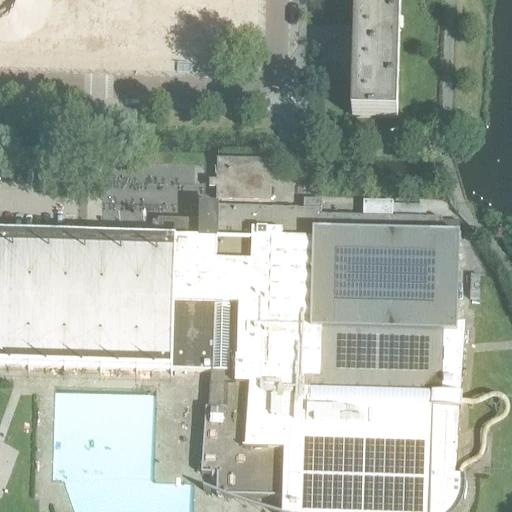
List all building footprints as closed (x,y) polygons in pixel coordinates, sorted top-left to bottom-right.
[(62,0),(72,36),(221,39),(222,0),(62,0)] [(355,0),(354,54),(400,55),(401,0),(355,0)] [(400,55),(354,54),(352,119),(398,120),(400,55)] [(268,163),(219,162),(217,162),(216,203),(271,204),(271,168),(268,163)] [(460,511),(463,509),(466,501),(467,493),(467,485),(465,477),(464,477),(465,480),(460,479),(455,479),(460,403),(465,328),(458,328),(460,239),(442,239),(442,221),(393,219),(394,204),(364,203),(364,219),(322,218),(322,202),(304,202),(303,210),(219,209),(202,208),(201,221),(201,225),(179,224),(178,241),(88,238),(0,235),(0,368),(171,373),(212,374),(209,411),(207,411),(202,476),(218,477),(217,498),(218,498),(284,500),(283,511),(460,511)] [(426,208),(394,207),(393,219),(426,220),(426,208)]
